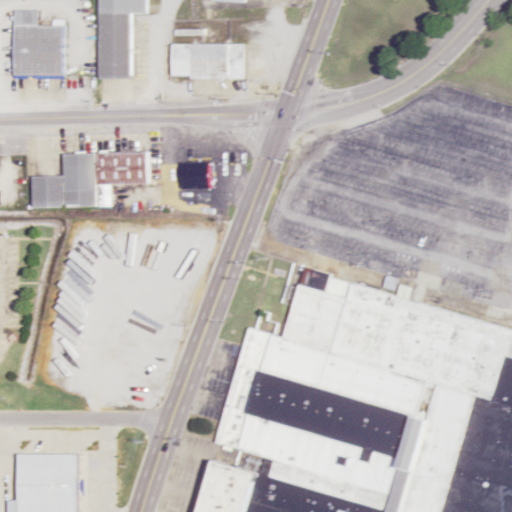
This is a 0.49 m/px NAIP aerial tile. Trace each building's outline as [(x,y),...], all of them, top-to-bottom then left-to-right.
[(100,0),(101,78),(132,78),(132,14),(148,14),(147,0),(100,0)] [(65,76),(66,26),(39,26),(39,10),(16,10),(15,76),(65,76)] [(246,43),(173,43),(173,78),(246,78),(246,43)] [(112,207),(112,185),(150,185),(149,152),(66,153),(66,176),(34,176),(34,208),(112,207)] [(184,162),(184,190),(211,190),(211,162),(184,162)] [(192,511),(511,511),(511,327),(305,273),(288,338),(275,335),(278,324),(265,321),(263,331),(241,326),(192,511)] [(99,335),(79,330),(67,374),(83,378),(85,371),(110,378),(118,349),(97,343),(99,335)]
